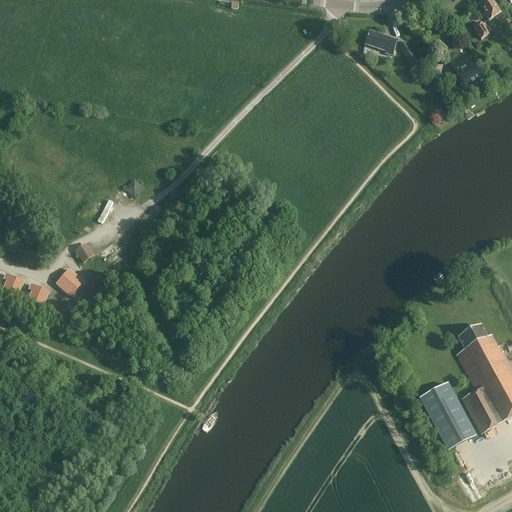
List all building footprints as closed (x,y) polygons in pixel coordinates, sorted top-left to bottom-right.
[(501,15),(491,0),(488,0),(479,6),(484,13),(483,14),(485,18),(486,17),(489,22),(495,18),(500,26),(503,24),(510,35),(511,34),(511,24),(504,13),(501,15)] [(474,29),(481,41),(490,36),(483,23),(474,29)] [(386,55),(393,57),(398,42),(370,33),(366,46),(386,53),(386,55)] [(399,48),(413,70),(419,65),(406,43),(399,48)] [(471,84),(473,86),(482,80),(466,54),(450,64),(464,88),(471,84)] [(427,76),(420,66),(410,73),(416,82),(427,76)] [(432,75),(438,86),(445,82),(439,71),(432,75)] [(134,182),(126,191),(135,199),(143,190),(134,182)] [(84,263),(94,257),(87,246),(76,253),(84,263)] [(74,291),(81,282),(69,271),(57,285),(71,298),(76,293),(74,291)] [(24,283),(6,276),(4,281),(7,282),(5,289),(19,295),(24,283)] [(49,293),(31,286),(29,291),(33,292),(30,299),(44,305),(49,293)] [(488,340),(481,328),(459,341),(465,352),(457,357),(477,393),(463,401),(482,436),(511,419),(511,370),(503,354),(502,354),(500,350),(498,351),(492,338),(488,340)] [(419,401),(448,454),(477,438),(449,385),(419,401)]
